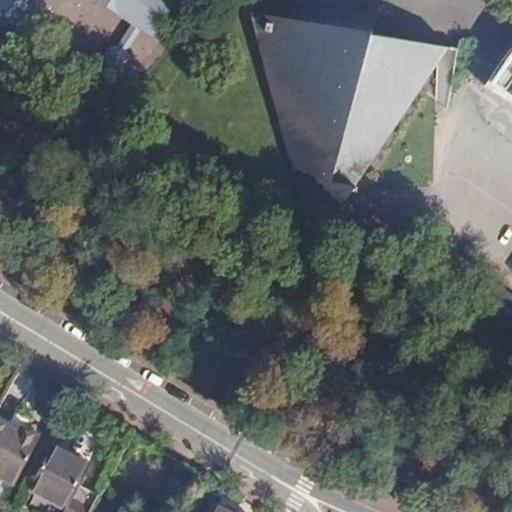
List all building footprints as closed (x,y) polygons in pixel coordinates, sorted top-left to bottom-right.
[(0,0),(0,21),(3,21),(21,33),(40,7),(38,0),(106,0),(150,29),(161,25),(178,0),(0,0)] [(380,10),(253,14),(305,204),(319,182),(352,193),(374,157),(447,45),(372,34),(380,10)] [(511,54),(492,81),(511,95),(511,54)] [(511,303),(480,280),(464,302),(511,336),(511,303)] [(85,468),(50,449),(26,493),(62,511),(61,511),(88,511),(95,499),(81,492),(77,500),(70,496),(75,488),(85,468)] [(2,456),(0,454),(0,506),(25,462),(5,451),(2,456)] [(75,488),(70,496),(77,500),(81,492),(75,488)]
